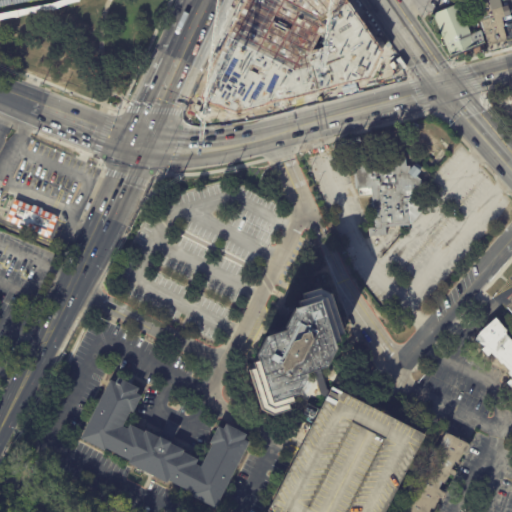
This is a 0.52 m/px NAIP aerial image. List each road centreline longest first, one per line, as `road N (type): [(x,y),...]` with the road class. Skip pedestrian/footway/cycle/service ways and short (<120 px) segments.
road 1 (residential): [(511,242),(383,389)]
road 2 (primary): [(446,88),(292,130)]
road 3 (primary): [(119,136),(108,121),(0,79)]
road 4 (secondary): [(102,225),(42,342)]
